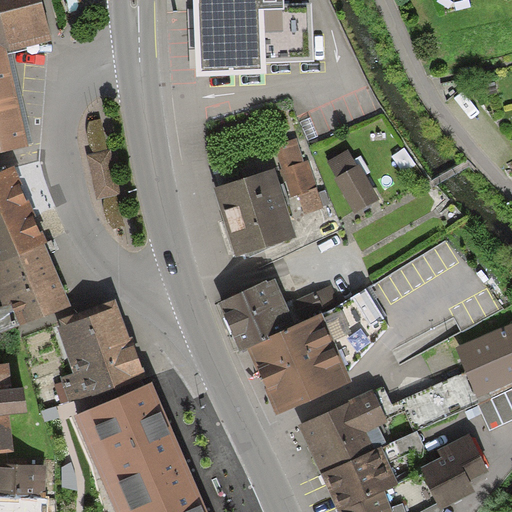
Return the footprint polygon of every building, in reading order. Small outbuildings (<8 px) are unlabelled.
[(40,0),(0,0),(0,20),(9,55),(24,51),(51,44),(40,0)] [(186,0),(189,72),(253,68),(254,63),(306,60),(303,3),(276,4),(275,0),(186,0)] [(0,157),(29,151),(26,139),(9,55),(0,20),(0,157)] [(120,223),(100,122),(88,124),(94,156),(86,158),(94,198),(103,196),(108,225),(120,223)] [(290,139),(268,147),(287,198),(294,195),(301,215),(321,208),(304,162),(299,164),(290,139)] [(343,150),(322,164),(354,212),(374,198),(343,150)] [(14,169),(0,174),(0,261),(44,243),(14,169)] [(270,171),(211,190),(232,257),(291,238),(270,171)] [(44,243),(0,261),(0,298),(4,309),(0,310),(0,334),(15,328),(17,332),(72,309),(44,243)] [(267,281),(218,303),(242,351),(288,328),(267,281)] [(84,314),(60,323),(63,331),(59,333),(74,373),(63,377),(75,408),(145,384),(116,302),(84,314)] [(288,328),(242,351),(274,415),(347,379),(315,315),(288,328)] [(511,344),(505,328),(451,351),(462,374),(471,395),(511,376),(511,344)] [(24,389),(8,391),(4,363),(0,363),(0,450),(15,449),(11,416),(27,414),(24,389)] [(471,395),(462,374),(395,401),(408,432),(475,405),(471,395)] [(186,475),(148,387),(86,414),(124,502),(186,475)] [(381,388),(296,430),(319,474),(379,449),(375,425),(398,416),(381,388)] [(418,468),(421,472),(437,506),(458,500),(467,488),(465,484),(474,479),(471,473),(483,467),(469,434),(435,449),(439,458),(418,468)] [(379,449),(319,474),(333,510),(380,491),(394,485),(379,449)] [(0,465),(0,495),(38,499),(43,499),(42,466),(0,465)] [(380,491),(388,511),(434,511),(437,506),(421,472),(394,485),(380,491)] [(202,511),(186,475),(124,502),(128,511),(202,511)] [(388,511),(380,491),(333,510),(334,511),(388,511)] [(36,511),(38,499),(0,495),(0,511),(36,511)]
